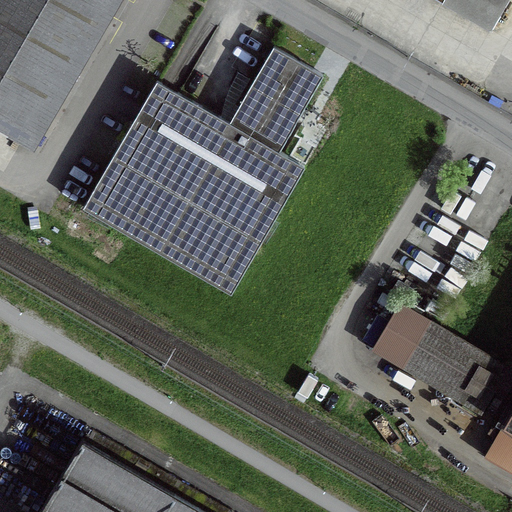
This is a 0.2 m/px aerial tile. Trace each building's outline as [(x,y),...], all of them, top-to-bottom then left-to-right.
[(123,0),(0,0),(0,134),(34,154),(123,0)] [(436,0),(489,31),(506,0),(436,0)] [(156,81),(140,109),(81,209),(231,296),(306,168),(280,153),(325,75),(273,46),(235,113),(228,123),(156,81)] [(502,392),(511,374),(511,364),(510,364),(510,362),(401,298),(371,347),(481,412),(495,389),(502,392)] [(511,473),(511,403),(481,456),(511,473)] [(213,511),(82,436),(37,511),(213,511)]
